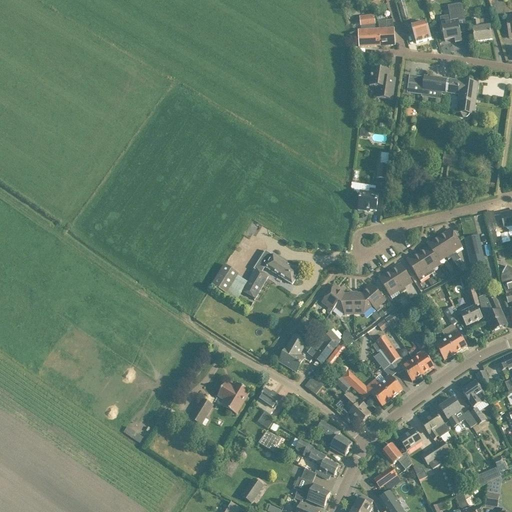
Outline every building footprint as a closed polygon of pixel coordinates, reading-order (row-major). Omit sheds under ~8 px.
[(399,3),(404,22),(410,20),(404,1),(399,3)] [(441,24),(441,25),(440,27),(441,32),(443,33),(444,42),(454,40),(455,44),(462,42),(458,22),(465,21),(463,4),(448,6),(451,22),(441,24)] [(473,29),(473,33),(475,43),(492,41),(490,31),(490,26),(489,25),(496,23),(492,12),(486,14),(487,19),(479,20),(478,18),(472,19),(473,20),(472,21),(473,29)] [(380,46),(379,31),(376,31),(374,16),(361,17),(361,32),(359,32),(359,37),(359,47),(380,46)] [(410,22),(415,38),(430,34),(425,17),(410,22)] [(378,22),(379,31),(380,46),(395,46),(394,31),(393,20),(378,22)] [(387,86),(388,79),(389,72),(372,69),(370,86),(379,88),(377,98),(392,100),(394,87),(387,86)] [(410,76),(407,94),(422,96),(423,90),(460,95),(459,102),(461,102),(459,113),(461,114),(461,116),(463,118),(466,119),(468,118),(470,116),(470,115),(474,116),(478,85),(450,81),(426,77),(426,78),(410,76)] [(367,138),(368,130),(360,129),(359,137),(367,138)] [(437,135),(436,142),(444,143),(450,144),(451,136),(445,136),(437,135)] [(479,147),(476,171),(491,173),(493,164),(501,166),(503,151),(479,147)] [(457,165),(458,155),(443,155),(443,165),(457,165)] [(379,166),(377,179),(386,180),(388,167),(379,166)] [(392,176),(389,200),(407,202),(407,199),(416,200),(420,171),(406,169),(404,178),(392,176)] [(353,184),(352,188),(357,191),(359,193),(361,193),(360,201),(358,211),(366,212),(367,210),(376,212),(378,202),(379,196),(378,196),(379,191),(376,191),(376,187),(353,184)] [(511,213),(502,216),(505,229),(511,227),(511,213)] [(451,230),(440,238),(456,263),(455,263),(458,267),(462,263),(460,260),(458,256),(454,255),(453,254),(462,248),(451,230)] [(473,272),(474,278),(488,275),(479,236),(465,240),(473,272)] [(440,238),(429,245),(438,260),(440,263),(447,259),(451,265),(455,263),(456,263),(440,238)] [(429,248),(419,255),(432,275),(434,273),(433,271),(442,266),(440,263),(438,260),(429,245),(427,245),(429,248)] [(273,257),(265,252),(258,263),(271,272),(292,285),(300,273),(292,267),(273,256),(273,257)] [(432,275),(419,255),(407,262),(417,277),(420,282),(428,277),(432,275)] [(239,274),(226,266),(213,286),(227,295),(239,274)] [(401,266),(390,273),(403,293),(406,291),(405,289),(413,284),(401,266)] [(268,277),(255,269),(254,270),(255,270),(256,271),(248,283),(243,292),(256,299),(268,277)] [(511,270),(506,272),(506,273),(504,274),(504,275),(503,276),(503,277),(503,278),(503,279),(503,280),(503,281),(503,282),(507,295),(505,296),(508,304),(511,302),(511,304),(511,308),(509,309),(511,318),(511,270)] [(457,271),(452,274),(456,279),(461,276),(457,271)] [(474,278),(473,272),(460,278),(464,290),(466,289),(472,310),(461,316),(466,327),(483,319),(474,287),(476,286),(474,278)] [(403,293),(390,273),(379,280),(391,298),(399,293),(400,295),(403,293)] [(433,278),(428,282),(431,287),(436,284),(433,278)] [(362,294),(373,307),(377,311),(378,312),(381,310),(379,308),(386,302),(384,299),(372,286),(362,294)] [(331,314),(335,308),(345,295),(335,287),(323,301),(321,303),(329,309),(327,311),(331,314)] [(364,315),(373,307),(362,294),(353,295),(354,315),(364,315)] [(345,315),(354,315),(353,295),(345,295),(335,308),(345,315)] [(411,295),(406,298),(409,303),(410,303),(415,300),(411,295)] [(484,319),(486,318),(492,332),(507,325),(495,298),(490,301),(487,295),(479,298),(484,319)] [(405,296),(400,299),(405,306),(409,303),(406,298),(405,296)] [(442,332),(447,339),(456,354),(467,347),(457,330),(454,325),(460,322),(454,312),(456,311),(450,300),(447,301),(450,309),(444,313),(452,326),(442,332)] [(406,308),(411,316),(420,312),(415,303),(406,308)] [(376,322),(381,318),(377,313),(371,317),(376,322)] [(385,319),(391,328),(392,330),(399,325),(397,322),(400,320),(395,313),(385,319)] [(330,329),(323,335),(309,353),(323,364),(341,341),(330,329)] [(344,333),(342,340),(347,347),(354,342),(348,331),(344,333)] [(412,339),(420,350),(426,346),(418,335),(412,339)] [(297,372),(302,363),(304,360),(300,357),(307,344),(301,341),(295,337),(280,362),(288,367),(288,366),(297,372)] [(374,359),(383,371),(400,360),(385,337),(377,343),(381,349),(378,352),(380,353),(374,359)] [(456,354),(447,339),(441,343),(440,341),(434,345),(444,361),(456,354)] [(143,342),(131,361),(138,365),(135,371),(144,376),(148,369),(155,373),(148,386),(161,394),(174,371),(161,363),(158,368),(151,364),(159,352),(143,342)] [(327,362),(332,366),(346,349),(341,345),(327,362)] [(418,358),(413,361),(423,375),(434,368),(423,352),(416,356),(418,358)] [(511,368),(511,360),(499,365),(502,372),(511,368)] [(423,375),(413,361),(408,364),(407,362),(401,366),(412,383),(423,375)] [(342,379),(351,388),(351,387),(361,396),(369,389),(371,391),(369,393),(382,407),(392,399),(381,386),(376,379),(366,387),(350,371),(342,379)] [(476,375),(480,384),(481,387),(490,383),(485,371),(476,375)] [(386,382),(381,386),(392,399),(403,390),(390,376),(384,381),(386,382)] [(316,395),(323,386),(312,378),(305,387),(316,395)] [(346,392),(351,388),(342,379),(338,384),(346,392)] [(250,392),(241,387),(237,384),(234,388),(226,383),(218,397),(226,402),(223,407),(237,415),(250,392)] [(484,392),(483,394),(476,384),(463,393),(470,403),(474,409),(479,405),(488,400),(484,392)] [(266,390),(259,399),(274,410),(282,399),(272,393),(271,394),(266,390)] [(349,415),(350,414),(362,425),(371,416),(365,410),(367,408),(361,402),(359,405),(348,394),(341,402),(347,407),(344,410),(349,415)] [(203,399),(198,408),(190,420),(191,420),(186,428),(196,434),(202,425),(205,427),(208,421),(205,419),(213,406),(203,399)] [(453,399),(440,408),(446,417),(448,420),(449,420),(454,428),(465,420),(471,429),(477,425),(473,418),(470,414),(469,412),(464,415),(462,412),(459,408),(453,399)] [(477,410),(470,414),(473,418),(477,425),(478,426),(484,422),(485,421),(477,410)] [(265,413),(258,423),(268,430),(275,420),(265,413)] [(445,423),(443,425),(436,413),(421,423),(429,435),(430,434),(434,440),(439,437),(440,439),(451,432),(445,423)] [(330,449),(337,452),(345,457),(352,445),(338,437),(340,433),(322,422),(317,430),(335,441),(330,449)] [(399,440),(405,448),(407,452),(422,442),(414,430),(399,440)] [(259,444),(273,452),(277,446),(278,446),(281,440),(275,436),(274,437),(267,432),(259,444)] [(320,471),(325,473),(334,478),(340,467),(326,460),(327,458),(318,454),(314,452),(316,449),(300,441),(296,450),(304,454),(303,456),(310,460),(322,466),(320,471)] [(443,443),(432,450),(438,458),(449,451),(443,443)] [(402,456),(399,453),(393,445),(388,449),(386,448),(384,450),(384,452),(383,453),(393,466),(398,462),(405,471),(413,465),(407,454),(402,456)] [(442,464),(438,458),(432,450),(422,457),(428,465),(430,464),(433,468),(434,470),(442,464)] [(505,471),(506,469),(500,456),(497,457),(498,458),(494,460),(498,470),(502,472),(505,471)] [(416,466),(413,468),(420,481),(427,478),(423,469),(419,467),(416,466)] [(375,480),(380,488),(397,476),(391,468),(375,480)] [(470,471),(464,474),(472,490),(478,487),(470,471)] [(486,474),(475,478),(479,488),(489,484),(491,484),(486,474)] [(241,497),(252,505),(265,487),(254,479),(241,497)] [(303,500),(315,504),(324,508),(331,494),(323,490),(324,488),(315,484),(315,485),(302,479),(297,490),(298,490),(296,496),(300,498),(303,500)] [(403,511),(390,493),(379,500),(387,511),(403,511)] [(487,494),(485,507),(491,508),(493,495),(487,494)] [(455,498),(461,511),(482,511),(481,508),(475,510),(474,508),(470,510),(463,495),(455,498)] [(493,495),(491,508),(498,509),(500,496),(493,495)] [(359,501),(354,509),(359,511),(370,511),(372,509),(370,507),(373,502),(363,496),(360,501),(359,501)] [(223,511),(237,511),(240,508),(229,502),(223,511)] [(296,503),(292,511),(318,511),(310,508),(301,504),(300,505),(296,503)]
